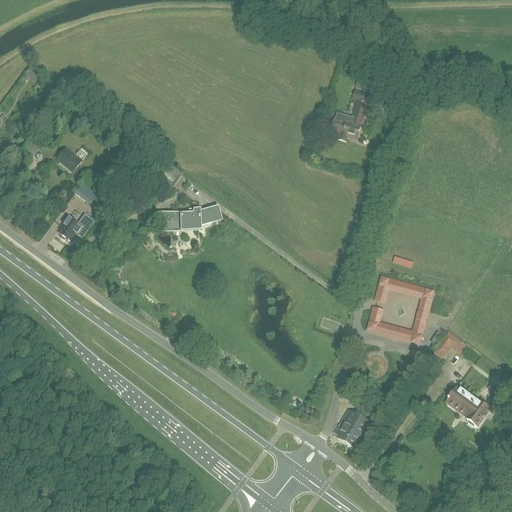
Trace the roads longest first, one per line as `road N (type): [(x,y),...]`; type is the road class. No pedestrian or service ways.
road 1 (unclassified): [(318,444),(0,226)]
road 2 (primary): [(298,469),(0,250)]
road 3 (primary): [(0,274),(268,507)]
road 4 (residential): [(360,308),(409,111),(401,65),(354,0)]
road 5 (unclassified): [(318,444),(360,308)]
